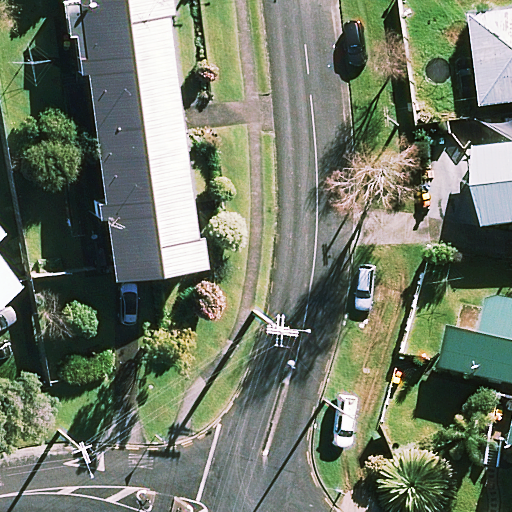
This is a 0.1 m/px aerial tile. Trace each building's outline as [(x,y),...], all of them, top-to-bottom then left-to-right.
[(192,269),(160,0),(69,0),(103,280),(192,269)] [(511,109),(511,20),(475,25),(485,113),(511,109)] [(511,232),(511,153),(478,157),(486,235),(511,232)] [(0,299),(16,289),(0,266),(0,299)] [(511,307),(463,297),(446,375),(511,390),(511,307)]
